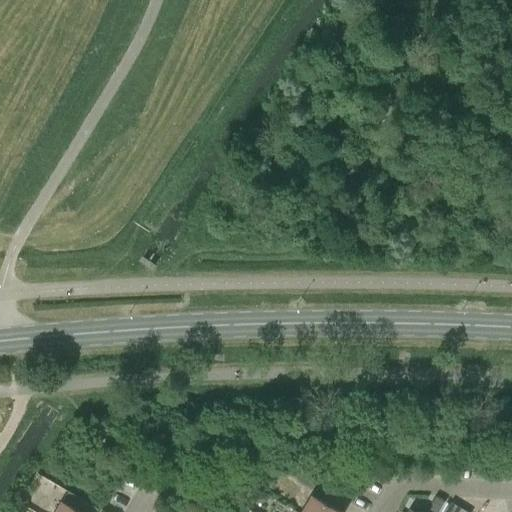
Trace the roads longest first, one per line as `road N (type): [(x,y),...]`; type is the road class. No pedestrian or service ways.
road 1 (secondary): [(511,328),(253,324),(0,344)]
road 2 (residential): [(382,511),(397,487),(511,493)]
